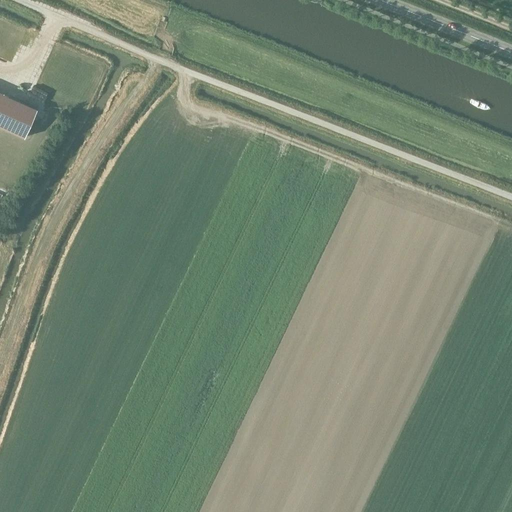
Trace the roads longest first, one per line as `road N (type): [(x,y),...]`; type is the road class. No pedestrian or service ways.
road 1 (unclassified): [(511,197),(17,0)]
road 2 (track): [(0,374),(48,233),(174,32)]
road 3 (primary): [(511,52),(382,0)]
